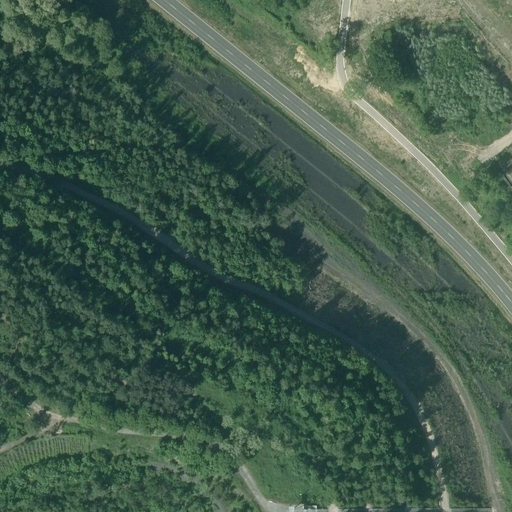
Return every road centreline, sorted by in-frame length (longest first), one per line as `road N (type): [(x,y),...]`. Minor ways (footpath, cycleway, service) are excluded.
road 1 (track): [(451,511),(429,429),(411,395),(358,348),(216,278),(114,211),(0,165)]
road 2 (secondary): [(159,0),(445,227),(511,300)]
road 3 (track): [(272,511),(241,464),(200,440),(73,422),(8,452)]
